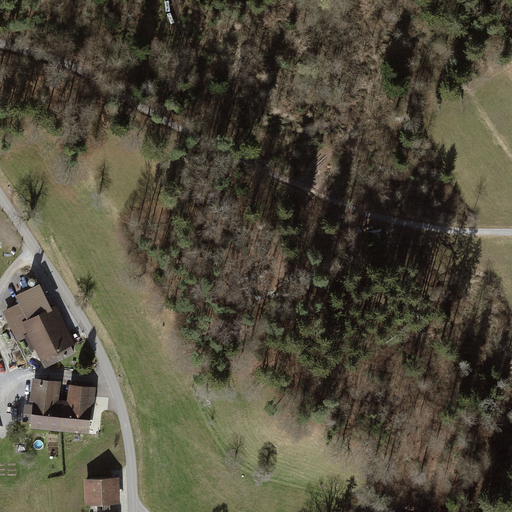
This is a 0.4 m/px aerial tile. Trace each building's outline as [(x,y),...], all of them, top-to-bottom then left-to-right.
[(52,308),(40,284),(15,296),(20,305),(2,313),(16,343),(25,339),(31,351),(36,349),(45,369),(76,354),(72,347),(76,345),(57,305),(52,308)] [(60,404),(61,385),(31,382),(28,406),(31,406),(28,433),(56,436),(60,404)] [(68,389),(67,405),(77,423),(93,410),(96,390),(68,389)] [(67,405),(60,404),(56,436),(93,439),(93,410),(77,423),(67,405)] [(116,481),(83,482),(84,510),(118,509),(116,481)]
